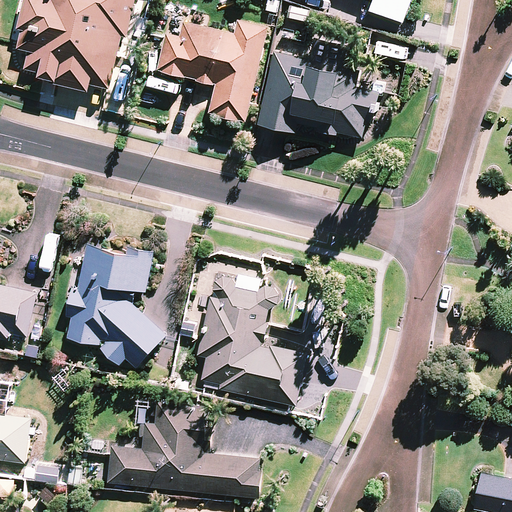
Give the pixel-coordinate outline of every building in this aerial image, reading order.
[(97,88),(115,92),(127,40),(132,41),(141,0),(56,0),(56,2),(46,0),(31,0),(24,33),(29,34),(24,53),(35,56),(31,73),(46,76),(45,82),(57,84),(56,87),(95,96),(97,88)] [(367,0),(380,4),(375,17),(409,30),(419,0),(367,0)] [(251,126),(273,30),(245,23),(241,38),(190,26),(187,40),(173,37),(164,74),(222,87),(215,117),(251,126)] [(315,63),(279,55),(263,128),(301,137),(304,127),(322,131),(321,135),(345,140),(345,137),(369,142),(373,126),(379,127),(386,96),(363,90),(366,74),(349,70),(353,49),(320,42),(315,63)] [(0,340),(15,344),(17,337),(33,340),(43,296),(6,288),(5,295),(0,293),(0,286),(2,287),(7,267),(0,265),(0,258),(3,247),(0,246),(0,340)] [(173,336),(139,307),(141,295),(151,297),(159,260),(93,246),(83,294),(78,293),(72,320),(77,321),(73,343),(106,349),(107,343),(112,344),(106,352),(125,368),(132,361),(143,371),(173,336)] [(226,387),(225,393),(302,410),(313,360),(266,350),(267,346),(270,346),(274,327),(271,327),(275,313),(276,313),(283,308),(285,299),(281,292),(272,289),(264,296),(243,291),(237,282),(229,280),(222,286),(220,294),(223,302),(216,300),(210,329),(215,331),(213,339),(208,338),(203,359),(212,361),(207,383),(226,387)] [(116,449),(113,486),(265,501),(268,474),(266,473),(267,462),(210,456),(210,453),(216,454),(219,431),(212,430),(214,410),(163,405),(161,427),(150,425),(148,452),(116,449)] [(0,462),(31,467),(38,422),(0,416),(0,462)] [(511,511),(511,481),(486,476),(479,511),(480,511),(511,511)]
